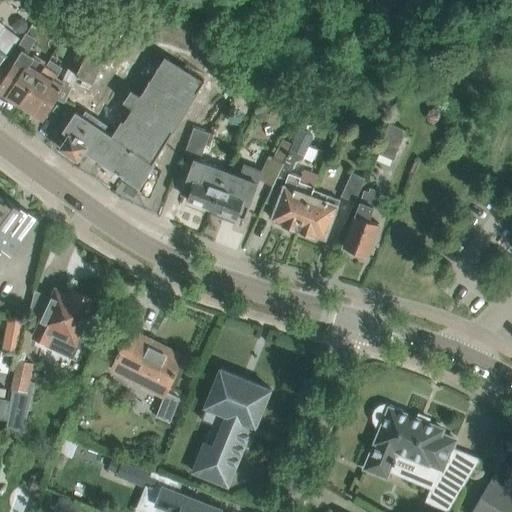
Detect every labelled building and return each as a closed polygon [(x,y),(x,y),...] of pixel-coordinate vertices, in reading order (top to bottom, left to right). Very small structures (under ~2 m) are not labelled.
[(66,11),(59,21),(69,27),(77,15),(66,11)] [(69,27),(68,30),(77,35),(87,19),(77,15),(69,27)] [(16,18),(13,22),(14,28),(18,32),(24,31),(28,26),(27,21),(22,17),(16,18)] [(0,23),(0,65),(20,38),(0,23)] [(92,85),(117,31),(100,25),(79,71),(78,71),(76,75),(75,77),(92,85)] [(21,55),(0,87),(0,89),(21,104),(47,64),(34,56),(28,52),(29,51),(32,46),(36,39),(26,32),(17,47),(24,51),(21,55)] [(109,125),(90,152),(117,169),(119,166),(141,179),(202,81),(149,48),(103,122),(109,125)] [(47,64),(21,104),(43,118),(57,97),(63,101),(75,77),(76,75),(69,71),(63,83),(55,78),(59,72),(63,66),(50,58),(47,64)] [(247,78),(222,68),(209,87),(232,102),(239,91),(247,78)] [(312,80),(304,96),(313,101),(321,84),(312,80)] [(74,113),(58,139),(64,142),(61,147),(78,159),(80,157),(84,160),(90,152),(109,125),(103,122),(85,111),(81,117),(74,113)] [(376,152),(393,160),(406,130),(389,123),(376,152)] [(209,132),(194,127),(185,151),(200,157),(209,132)] [(292,144),(274,183),(284,187),(276,206),(274,205),(272,211),(274,212),(272,219),(282,223),(282,224),(298,230),(311,197),(319,175),(303,170),(301,177),(290,173),(295,161),(303,158),(314,136),(299,129),(296,134),(292,144)] [(274,183),(292,144),(282,139),(273,158),(268,155),(261,170),(244,163),(240,175),(225,170),(224,173),(218,190),(212,206),(237,216),(238,211),(246,214),(256,185),(258,178),(273,186),(274,183)] [(218,190),(224,173),(225,170),(196,158),(183,190),(191,193),(189,197),(212,206),(218,190)] [(365,177),(352,172),(340,197),(353,203),(365,177)] [(379,192),(369,188),(368,191),(365,190),(343,247),(354,251),(356,254),(361,256),(365,255),(367,256),(379,224),(369,220),(379,192)] [(0,244),(10,252),(31,223),(32,223),(32,222),(32,221),(32,220),(31,218),(6,200),(5,202),(0,197),(0,244)] [(311,197),(298,230),(314,236),(317,227),(328,232),(336,213),(339,201),(327,197),(325,202),(311,197)] [(56,289),(40,322),(34,336),(71,353),(95,300),(79,293),(76,299),(56,289)] [(8,317),(3,350),(16,352),(22,319),(8,317)] [(118,351),(115,356),(118,358),(112,368),(142,383),(147,374),(169,386),(184,357),(146,338),(146,339),(132,332),(132,331),(131,331),(120,352),(118,351)] [(18,361),(13,388),(27,391),(29,382),(34,383),(37,364),(18,361)] [(205,442),(193,472),(228,486),(244,446),(252,426),(256,427),(271,389),(220,369),(205,406),(199,420),(212,425),(205,442)] [(0,399),(0,413),(6,414),(8,401),(0,399)] [(381,429),(364,469),(387,478),(389,472),(430,488),(425,502),(448,511),(480,458),(452,447),(456,440),(441,434),(443,429),(401,412),(402,410),(390,405),(384,404),(379,406),(375,409),(372,414),(373,421),(376,426),(381,429)] [(117,473),(116,475),(152,489),(157,476),(113,459),(109,469),(117,473)] [(511,511),(511,491),(491,479),(471,511),(511,511)] [(163,487),(157,502),(152,511),(219,511),(220,510),(163,487)] [(60,496),(55,509),(63,511),(79,511),(83,505),(60,496)]
